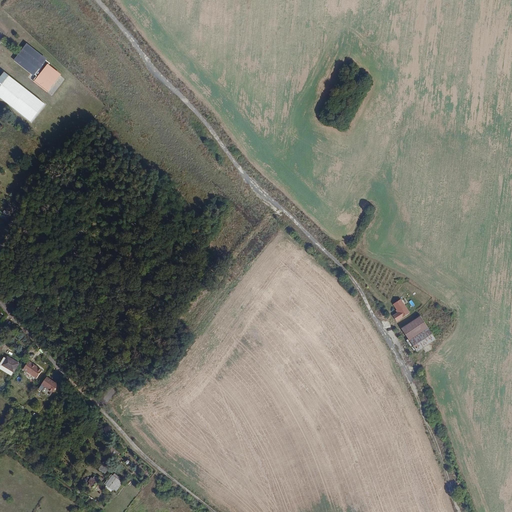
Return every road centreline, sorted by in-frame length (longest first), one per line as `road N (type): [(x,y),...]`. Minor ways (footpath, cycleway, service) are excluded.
road 1 (track): [(98,0),(238,167),(359,288),(415,390),(459,511)]
road 2 (track): [(214,511),(157,467),(57,365)]
